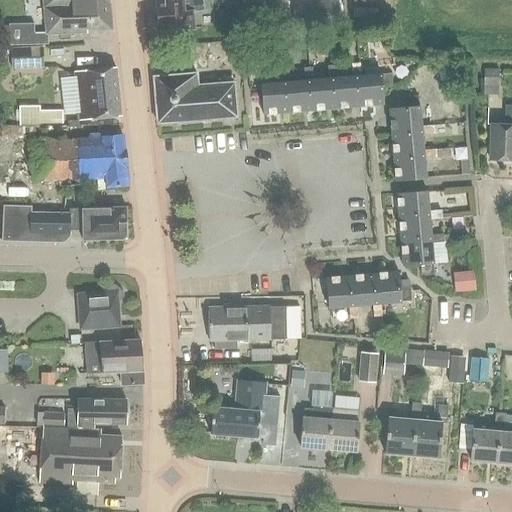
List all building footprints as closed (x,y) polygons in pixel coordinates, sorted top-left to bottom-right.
[(111,30),(108,0),(43,0),(47,34),(87,33),(87,30),(109,29),(109,30),(111,30)] [(192,12),(204,11),(203,0),(165,0),(165,1),(157,2),(159,24),(156,26),(157,31),(160,35),(165,34),(167,31),(194,29),(192,12)] [(317,0),(318,4),(290,6),(292,28),(340,24),(338,0),(317,0)] [(354,8),(354,18),(377,20),(377,9),(354,8)] [(10,46),(17,46),(39,45),(39,33),(34,33),(34,24),(9,25),(10,46)] [(240,43),(224,44),(225,58),(241,57),(240,43)] [(11,48),(11,69),(43,68),(43,47),(11,48)] [(352,77),(336,78),(338,108),(362,106),(359,76),(358,64),(351,64),(352,77)] [(327,79),(312,80),(314,111),(338,108),(336,78),(335,66),(326,67),(327,79)] [(80,121),(121,116),(116,67),(75,72),(80,121)] [(450,67),(438,70),(441,81),(453,78),(450,67)] [(304,81),(288,83),(291,113),(314,111),(312,80),(310,68),(303,69),(304,81)] [(280,84),(259,86),(262,115),(291,113),(288,83),(287,70),(278,71),(280,84)] [(484,86),(498,86),(498,72),(484,72),(484,86)] [(389,73),(359,76),(362,106),(383,105),(382,87),(391,87),(389,73)] [(156,124),(235,117),(233,84),(197,87),(196,75),(153,78),(156,124)] [(405,108),(388,109),(389,129),(419,126),(417,97),(404,98),(405,108)] [(511,105),(504,106),(503,125),(490,124),(489,160),(511,160),(511,105)] [(63,123),(63,111),(40,110),(40,123),(63,123)] [(419,126),(389,129),(392,153),(422,150),(420,134),(432,133),(432,125),(419,126)] [(128,186),(124,136),(97,138),(34,142),(37,181),(60,180),(60,186),(80,185),(79,179),(106,178),(106,187),(128,186)] [(422,150),(392,153),(394,181),(424,179),(423,159),(435,158),(434,149),(422,150)] [(468,160),(460,161),(462,175),(470,175),(468,160)] [(425,191),(396,194),(398,222),(428,219),(441,218),(440,210),(427,211),(425,191)] [(4,205),(2,241),(61,242),(71,234),(71,232),(70,219),(82,219),(82,240),(112,240),(112,241),(121,241),(126,235),(126,206),(117,206),(117,208),(70,208),(70,214),(32,213),(32,206),(4,205)] [(428,219),(398,222),(400,246),(430,243),(443,242),(442,234),(429,235),(428,219)] [(430,243),(400,246),(402,266),(419,264),(419,274),(433,273),(430,243)] [(456,290),(476,288),(474,270),(454,271),(456,290)] [(397,271),(376,273),(379,304),(409,301),(408,287),(398,288),(397,271)] [(376,273),(353,275),(356,305),(371,304),(372,316),(380,316),(379,304),(376,273)] [(357,318),(356,305),(353,275),(325,277),(328,308),(330,308),(331,320),(349,319),(349,318),(357,318)] [(118,304),(125,297),(124,293),(115,286),(111,286),(105,294),(79,296),(82,329),(119,326),(118,304)] [(286,340),(285,308),(269,308),(208,310),(209,342),(213,342),(214,351),(235,351),(235,341),(270,340),(286,340)] [(70,335),(71,345),(80,344),(79,335),(70,335)] [(122,385),(144,384),(142,342),(86,344),(87,374),(122,373),(122,385)] [(406,349),(405,364),(422,365),(423,350),(406,349)] [(385,352),(384,376),(404,376),(405,353),(385,352)] [(376,354),(361,353),(360,379),(374,380),(376,354)] [(449,357),(447,383),(463,384),(465,358),(449,357)] [(470,358),(469,382),(487,383),(488,359),(470,358)] [(292,371),(291,387),(303,388),(304,371),(292,371)] [(212,408),(210,434),(257,438),(257,435),(263,435),(264,427),(277,428),(279,397),(264,396),(265,383),(237,380),(234,410),(212,408)] [(302,419),(299,446),(328,449),(330,421),(330,412),(332,392),(312,390),(311,406),(313,406),(312,411),(304,410),(303,419),(302,419)] [(435,396),(433,416),(437,416),(438,405),(442,406),(443,397),(435,396)] [(126,425),(126,402),(79,401),(79,411),(69,411),(69,427),(94,428),(94,424),(126,425)] [(388,418),(384,453),(412,456),(415,420),(419,421),(421,404),(411,403),(410,420),(388,418)] [(415,420),(412,456),(439,458),(442,423),(446,423),(448,406),(442,406),(438,405),(437,416),(437,422),(419,421),(415,420)] [(330,421),(328,449),(357,451),(359,423),(358,423),(358,414),(340,413),(330,412),(330,421)] [(473,429),(470,461),(496,464),(499,431),(504,432),(506,414),(496,414),(494,431),(473,429)] [(65,428),(65,416),(38,415),(38,427),(65,428)] [(120,477),(123,437),(101,436),(101,432),(42,429),(39,485),(74,486),(74,481),(114,483),(115,477),(120,477)] [(499,431),(496,464),(511,465),(511,432),(504,432),(499,431)]
